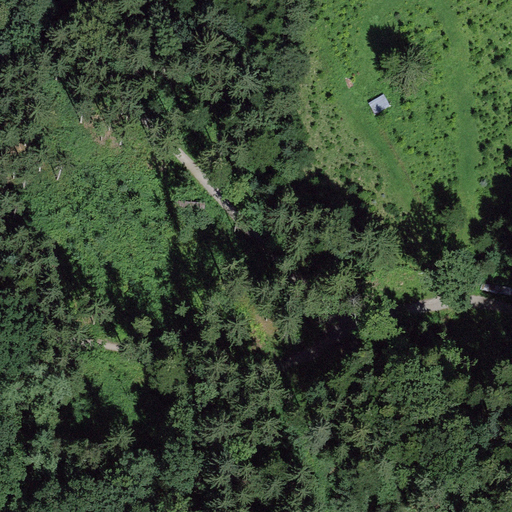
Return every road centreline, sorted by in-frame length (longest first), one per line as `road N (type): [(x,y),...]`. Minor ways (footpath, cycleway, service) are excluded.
road 1 (track): [(47,0),(193,168),(353,318),(511,303)]
road 2 (track): [(0,329),(193,366),(238,367),(290,360),(353,318)]
